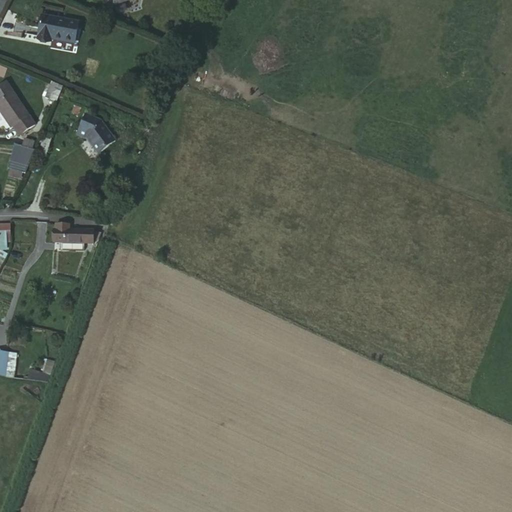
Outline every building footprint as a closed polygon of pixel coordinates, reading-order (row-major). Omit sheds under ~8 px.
[(73,15),(36,8),(33,34),(47,37),(47,33),(71,38),(73,15)] [(216,81),(211,91),(239,103),(244,94),(216,81)] [(62,91),(52,85),(45,100),(56,105),(60,98),(62,91)] [(29,113),(0,88),(0,118),(6,124),(8,121),(17,128),(29,113)] [(102,119),(98,117),(88,113),(79,133),(87,137),(100,152),(114,142),(117,138),(102,119)] [(52,137),(45,135),(39,156),(46,157),(52,137)] [(27,141),(24,147),(35,153),(38,146),(27,141)] [(15,142),(13,149),(7,167),(10,168),(21,172),(25,174),(35,153),(24,147),(15,142)] [(18,179),(21,172),(10,168),(7,174),(18,179)] [(67,231),(55,230),(54,242),(92,244),(92,232),(67,231)]
